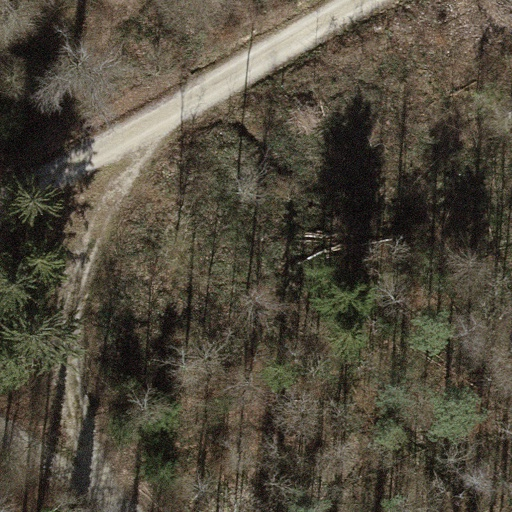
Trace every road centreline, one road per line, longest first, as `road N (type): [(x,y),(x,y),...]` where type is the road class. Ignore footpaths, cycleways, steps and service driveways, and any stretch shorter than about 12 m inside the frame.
road 1 (track): [(132,511),(101,483),(72,410),(68,349),(92,244),(197,92)]
road 2 (track): [(0,207),(354,0)]
